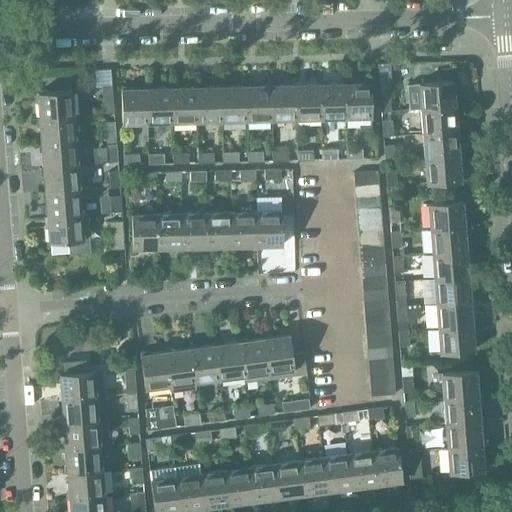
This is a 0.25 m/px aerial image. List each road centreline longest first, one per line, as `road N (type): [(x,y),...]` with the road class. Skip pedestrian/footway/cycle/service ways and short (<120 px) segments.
road 1 (residential): [(0,30),(506,17)]
road 2 (residential): [(7,310),(334,281)]
road 3 (residential): [(24,511),(7,310)]
